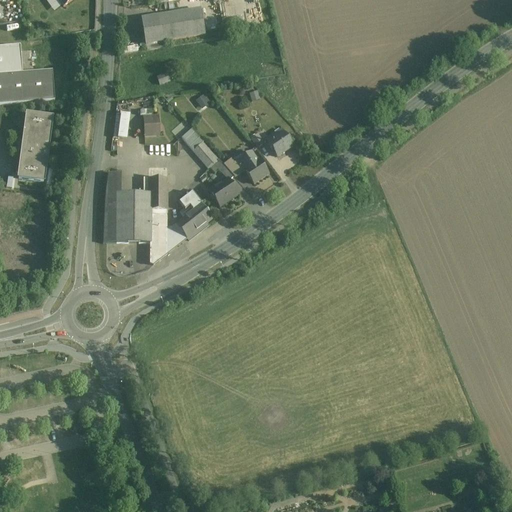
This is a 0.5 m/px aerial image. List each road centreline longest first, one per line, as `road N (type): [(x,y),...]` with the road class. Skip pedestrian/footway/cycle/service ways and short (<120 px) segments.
road 1 (tertiary): [(511,37),(225,249),(113,308)]
road 2 (unclassified): [(86,292),(108,0)]
road 3 (unclassified): [(157,511),(95,340)]
